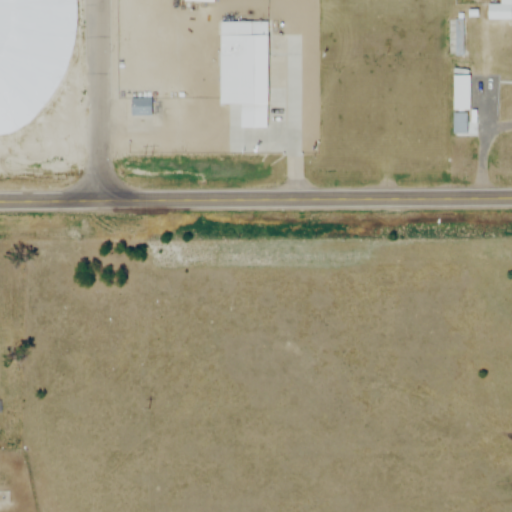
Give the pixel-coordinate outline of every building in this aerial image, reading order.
[(511,0),(498,0),(499,4),(485,4),(485,20),(511,20),(511,0)] [(350,6),(330,6),(330,18),(350,18),(350,6)] [(404,35),(404,20),(387,20),(387,35),(404,35)] [(454,20),(454,56),(463,56),(463,20),(454,20)] [(238,56),(237,127),(265,128),(265,22),(218,21),(218,56),(238,56)] [(344,118),(351,118),(351,128),(368,128),(368,115),(388,115),(388,99),(366,99),(366,102),(344,102),(344,118)] [(469,113),(452,113),(452,135),(469,135),(469,113)]
